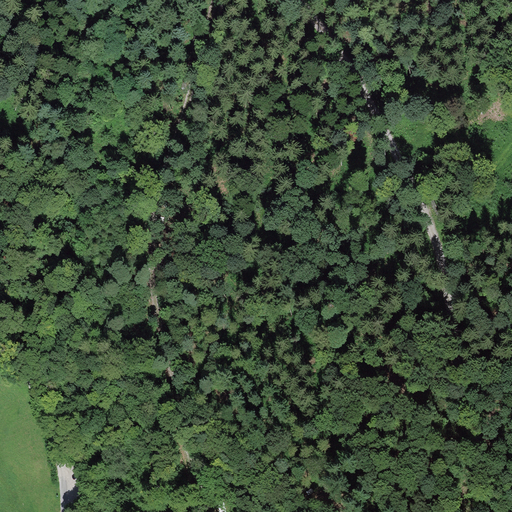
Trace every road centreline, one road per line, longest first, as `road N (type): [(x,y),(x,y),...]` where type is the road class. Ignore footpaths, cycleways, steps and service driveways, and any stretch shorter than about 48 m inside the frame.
road 1 (track): [(301,0),(360,69),(406,172),(440,253),(467,410),(511,502)]
road 2 (track): [(216,0),(156,202),(150,256),(174,407),(207,511)]
road 3 (track): [(0,350),(23,375),(60,467),(101,511)]
